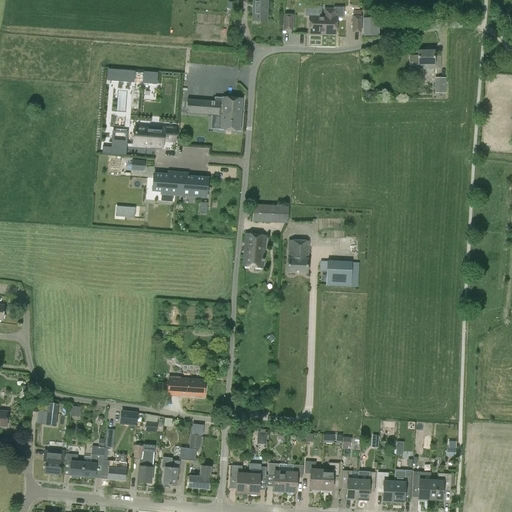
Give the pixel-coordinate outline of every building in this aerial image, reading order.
[(267,22),(267,0),(252,0),(252,21),(267,22)] [(322,16),(321,34),(336,34),(337,16),(335,16),(335,10),(325,9),(325,16),(322,16)] [(283,14),(283,30),(293,31),(294,14),(283,14)] [(321,34),(322,16),(309,15),(309,33),(321,34)] [(352,16),(352,32),(361,33),(362,16),(352,16)] [(363,18),(363,36),(377,36),(377,35),(379,35),(378,29),(377,29),(377,17),(363,18)] [(440,69),(440,56),(434,56),(434,51),(418,51),(418,64),(419,64),(419,68),(431,68),(431,69),(440,69)] [(107,68),(106,79),(133,81),(134,70),(107,68)] [(143,71),(142,82),(156,83),(157,72),(143,71)] [(434,77),(435,93),(446,93),(446,77),(434,77)] [(187,99),(186,113),(221,115),(220,130),(240,132),(242,98),(223,96),(222,102),(187,99)] [(146,134),(136,133),(136,132),(135,132),(134,145),(162,147),(162,141),(174,142),(175,128),(163,127),(162,131),(146,130),(146,134)] [(145,162),(132,161),(131,169),(144,170),(145,162)] [(171,173),(170,176),(154,174),(152,190),(161,191),(161,194),(176,195),(177,176),(178,176),(178,173),(171,173)] [(178,176),(177,176),(176,195),(183,196),(183,193),(198,195),(198,197),(206,198),(207,178),(178,176)] [(117,205),(117,216),(136,216),(136,206),(117,205)] [(288,224),(288,207),(253,205),(252,222),(288,224)] [(263,268),(266,236),(245,234),(242,266),(263,268)] [(307,273),(307,258),(307,240),(288,240),(288,272),(307,273)] [(351,287),(352,262),(327,261),(326,286),(351,287)] [(271,342),(276,338),(272,334),(267,338),(271,342)] [(203,397),(204,380),(180,378),(180,377),(169,376),(167,396),(179,397),(179,395),(203,397)] [(56,425),(58,403),(42,401),(40,422),(45,422),(45,424),(56,425)] [(71,406),(70,416),(79,417),(80,407),(71,406)] [(121,413),(120,426),(135,427),(136,415),(121,413)] [(155,433),(156,427),(156,423),(146,422),(146,426),(145,432),(155,433)] [(115,429),(107,428),(106,438),(114,439),(115,429)] [(266,433),(265,433),(260,432),(258,432),(257,443),(266,444),(266,433)] [(199,448),(201,435),(190,434),(189,447),(199,448)] [(348,451),(348,446),(350,446),(351,438),(343,437),(342,445),(341,450),(348,451)] [(83,463),(82,476),(101,478),(103,459),(105,438),(99,438),(98,446),(92,445),(90,463),(83,463)] [(137,482),(151,483),(152,467),(155,443),(143,442),(143,445),(134,444),(133,457),(139,458),(137,482)] [(180,447),(179,459),(186,460),(187,448),(180,447)] [(455,447),(447,447),(447,455),(454,455),(455,447)] [(195,461),(196,449),(187,448),(186,460),(195,461)] [(59,475),(60,461),(63,461),(64,451),(44,449),(43,461),(45,461),(44,473),(59,475)] [(63,474),(69,474),(69,475),(71,475),(71,478),(80,478),(80,476),(82,476),(83,463),(77,462),(77,454),(65,453),(63,474)] [(125,481),(126,469),(127,462),(125,462),(126,455),(114,454),(114,460),(103,459),(101,478),(107,479),(125,481)] [(161,467),(164,467),(162,484),(176,486),(177,477),(178,477),(180,460),(172,460),(172,457),(162,456),(161,467)] [(310,474),(309,489),(311,489),(310,491),(312,492),(317,492),(319,491),(319,490),(320,490),(321,470),(315,469),(315,462),(305,461),(304,474),(310,474)] [(273,476),(273,491),(274,491),(274,493),(276,494),(281,495),(282,493),(282,492),(284,492),(285,472),(279,471),(279,464),(268,463),(267,475),(273,476)] [(332,491),(332,475),(338,475),(339,463),(328,463),(328,470),(321,470),(320,490),(322,490),(322,492),(323,493),(328,493),(330,492),(330,491),(332,491)] [(231,477),(236,477),(235,493),(247,494),(248,474),(241,473),(242,466),(231,465),(231,477)] [(295,493),(296,477),(302,477),(303,465),(292,465),(292,472),(285,472),(284,492),(286,492),(285,494),(287,495),(292,495),(294,494),(294,493),(295,493)] [(189,476),(188,487),(208,489),(210,478),(209,478),(210,467),(201,466),(200,477),(189,476)] [(255,467),(255,474),(248,474),(247,494),(258,495),(259,479),(265,479),(266,467),(255,467)] [(340,487),(346,487),(346,499),(356,500),(358,480),(352,479),(352,471),(341,471),(340,487)] [(410,491),(411,474),(405,474),(405,471),(394,471),(394,482),(392,502),(404,502),(404,491),(410,491)] [(365,472),(364,480),(358,480),(356,500),(368,500),(368,489),(374,489),(375,472),(365,472)] [(376,489),(382,490),(382,501),(392,502),(394,482),(387,481),(388,473),(377,472),(376,489)] [(412,484),(418,484),(417,499),(428,500),(430,480),(423,480),(424,472),(413,472),(412,484)] [(450,488),(451,474),(437,473),(437,480),(430,480),(428,500),(441,500),(442,488),(450,488)]
